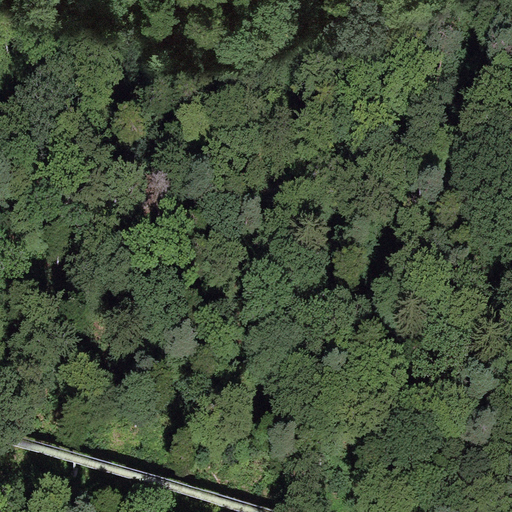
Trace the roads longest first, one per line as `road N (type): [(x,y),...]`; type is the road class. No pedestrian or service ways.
road 1 (unclassified): [(0,208),(511,190)]
road 2 (track): [(264,511),(0,435)]
